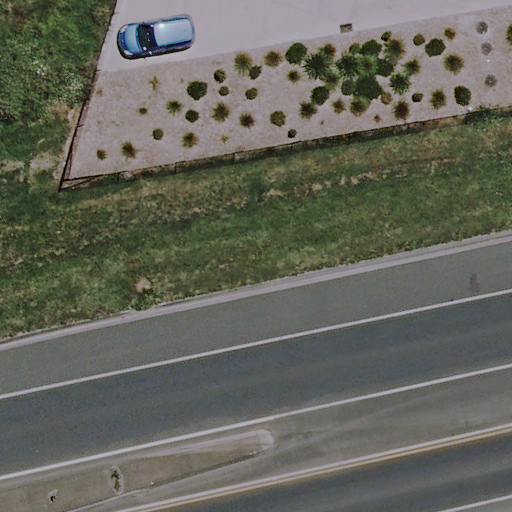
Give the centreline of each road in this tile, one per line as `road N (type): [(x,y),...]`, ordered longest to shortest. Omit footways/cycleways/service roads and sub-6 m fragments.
road 1 (primary): [(0,441),(247,388),(511,387)]
road 2 (primary): [(511,407),(280,511)]
